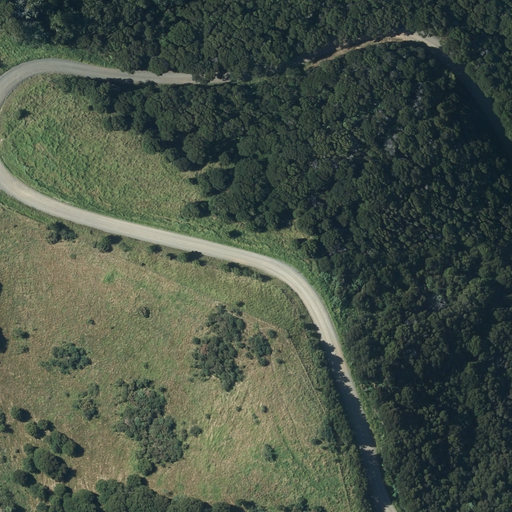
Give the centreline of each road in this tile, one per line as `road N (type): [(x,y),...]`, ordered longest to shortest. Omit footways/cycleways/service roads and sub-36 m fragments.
road 1 (unclassified): [(511,150),(453,56),(419,32),(372,33),(236,76),(156,78),(37,66),(0,88)]
road 2 (unclassified): [(0,158),(12,186),(108,223),(283,269),(318,303),(391,511)]
